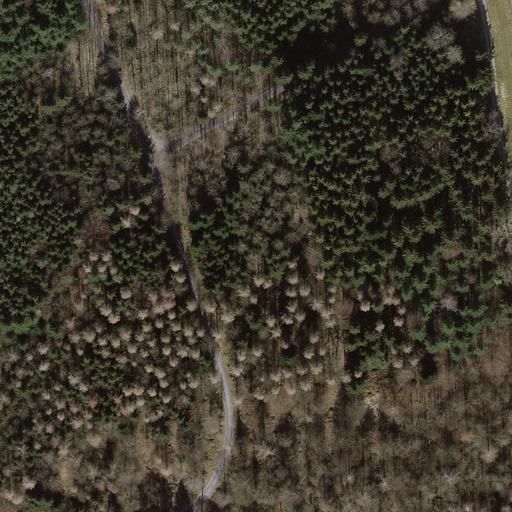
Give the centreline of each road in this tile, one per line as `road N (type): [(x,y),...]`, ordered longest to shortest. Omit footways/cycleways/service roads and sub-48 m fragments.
road 1 (track): [(86,0),(151,155),(227,397),(226,455),(192,511)]
road 2 (track): [(436,0),(151,155)]
road 3 (track): [(479,0),(511,231)]
